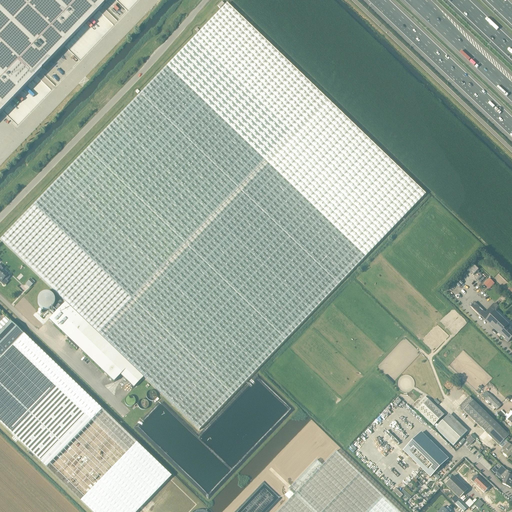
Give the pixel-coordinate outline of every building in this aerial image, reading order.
[(0,0),(0,113),(109,0),(0,0)] [(199,430),(425,194),(227,4),(0,240),(65,303),(49,320),(68,338),(66,340),(77,350),(78,348),(114,382),(120,375),(133,388),(144,378),(199,430)] [(0,267),(0,280),(2,282),(4,279),(6,281),(10,277),(8,275),(0,267)] [(489,279),(484,285),(488,289),(494,283),(489,279)] [(509,325),(490,307),(485,313),(475,303),(471,307),(508,342),(511,338),(511,330),(508,326),(509,325)] [(0,423),(91,511),(136,511),(171,476),(24,334),(10,321),(0,331),(0,423)] [(487,392),(482,396),(485,399),(484,401),(493,411),(495,409),(496,410),(501,406),(490,395),(487,392)] [(444,416),(428,400),(417,411),(433,426),(444,416)] [(509,435),(473,400),(463,410),(499,445),(509,435)] [(464,435),(446,417),(435,429),(453,446),(464,435)] [(421,433),(403,451),(430,477),(447,459),(421,433)] [(511,453),(511,446),(508,443),(502,449),(504,451),(502,453),(507,458),(511,453)] [(398,511),(335,451),(277,511),(398,511)] [(501,466),(495,473),(497,474),(496,475),(499,478),(500,476),(503,478),(503,477),(505,478),(502,484),(511,488),(510,488),(511,483),(511,476),(507,475),(508,472),(510,472),(506,470),(501,466)] [(467,490),(453,476),(445,485),(459,499),(467,490)] [(463,511),(467,508),(459,500),(455,504),(463,511)]
